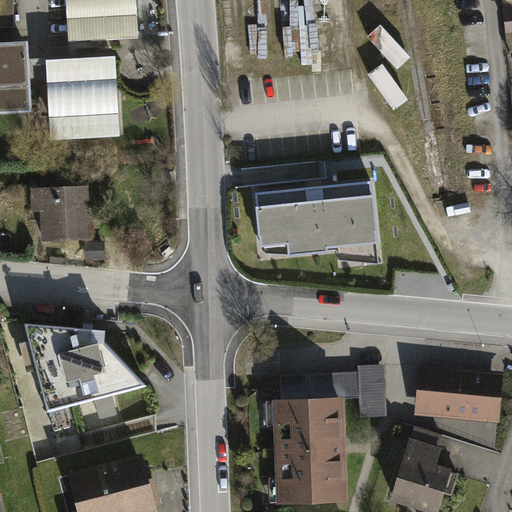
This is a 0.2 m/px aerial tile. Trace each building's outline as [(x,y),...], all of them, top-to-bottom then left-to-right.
[(0,0),(0,28),(16,28),(16,0),(0,0)] [(141,0),(73,0),(76,44),(144,40),(141,0)] [(32,44),(0,45),(0,115),(36,113),(32,44)] [(124,61),(53,64),(57,142),(127,138),(124,61)] [(375,182),(250,195),(255,243),(279,240),(281,253),(381,243),(375,182)] [(91,190),(36,192),(37,211),(46,210),(48,242),(93,240),(91,190)] [(107,243),(88,244),(88,260),(107,260),(107,243)] [(95,325),(26,317),(55,426),(70,422),(64,401),(96,392),(102,412),(115,409),(110,388),(146,379),(95,325)] [(282,372),(283,394),(341,392),(341,396),(360,395),(361,416),(387,415),(385,362),(358,363),(359,369),(282,372)] [(422,363),(417,411),(499,419),(504,371),(422,363)] [(283,394),(278,395),(282,498),(345,495),(341,396),(341,392),(283,394)] [(416,422),(395,494),(431,505),(436,488),(443,490),(451,466),(438,463),(444,443),(440,442),(443,430),(416,422)] [(140,453),(71,471),(82,510),(73,511),(152,511),(151,508),(154,507),(140,453)]
